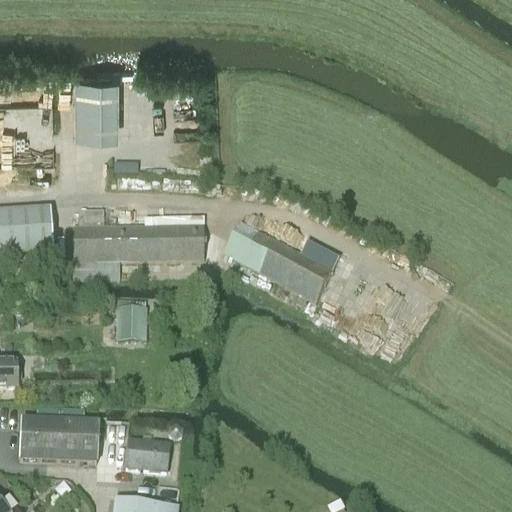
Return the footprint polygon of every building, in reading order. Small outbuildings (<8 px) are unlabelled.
[(117,80),(74,80),(74,139),(117,139),(117,80)] [(49,213),(0,216),(0,260),(52,258),(49,213)] [(315,307),(332,275),(240,226),(223,258),(315,307)] [(78,232),(72,232),(73,286),(119,285),(118,266),(203,265),(203,230),(104,231),(80,232),(78,232)] [(115,312),(115,337),(145,337),(146,313),(115,312)] [(0,391),(17,391),(17,386),(21,385),(21,373),(17,371),(17,366),(0,366),(0,391)] [(22,425),(20,465),(97,468),(97,467),(98,428),(22,425)] [(170,449),(129,444),(126,472),(166,477),(170,449)] [(1,481),(0,482),(0,498),(1,499),(8,492),(10,491),(4,484),(1,481)]
